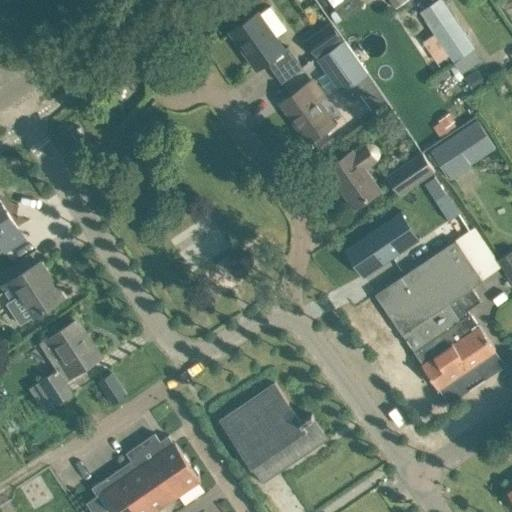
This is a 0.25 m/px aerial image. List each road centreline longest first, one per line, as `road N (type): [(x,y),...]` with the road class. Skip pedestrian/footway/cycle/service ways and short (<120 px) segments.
road 1 (residential): [(297,301),(300,234),(286,190),(211,87),(179,79),(157,29),(203,0)]
road 2 (tertiary): [(190,359),(8,96)]
road 3 (tertiary): [(423,469),(331,327),(297,301)]
road 4 (tertiary): [(8,96),(151,0)]
road 5 (residential): [(67,449),(166,387),(190,359)]
road 6 (tertiary): [(297,301),(190,359)]
